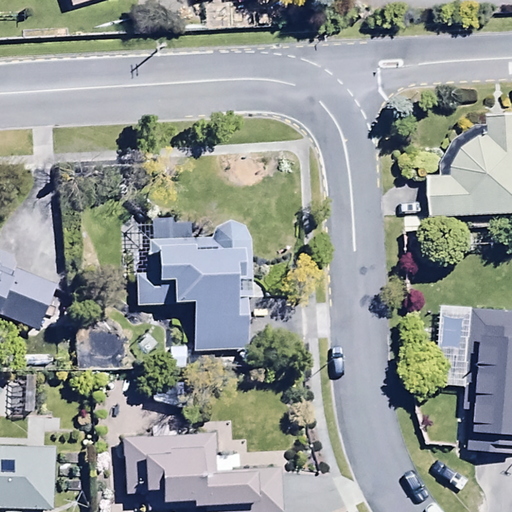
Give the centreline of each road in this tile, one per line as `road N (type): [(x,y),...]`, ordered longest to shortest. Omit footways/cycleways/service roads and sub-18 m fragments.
road 1 (residential): [(403,511),(369,451),(356,401),(346,166),(338,137),(326,115),(300,97),(253,84)]
road 2 (residential): [(511,62),(253,84)]
road 3 (residential): [(253,84),(0,98)]
